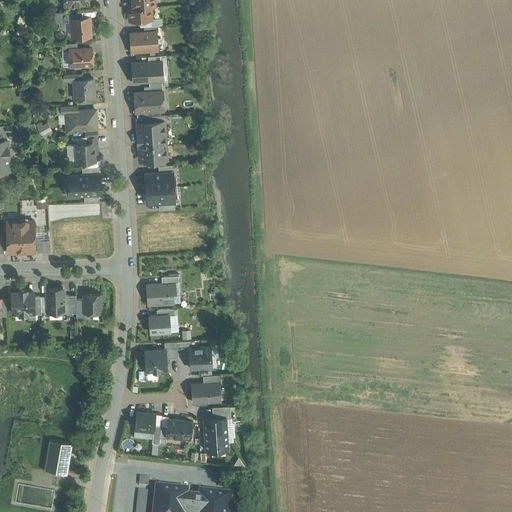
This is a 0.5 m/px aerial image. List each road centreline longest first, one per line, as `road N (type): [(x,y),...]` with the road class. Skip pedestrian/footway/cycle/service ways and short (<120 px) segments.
road 1 (residential): [(111,0),(128,269)]
road 2 (residential): [(128,269),(117,399)]
road 3 (residential): [(0,272),(128,269)]
